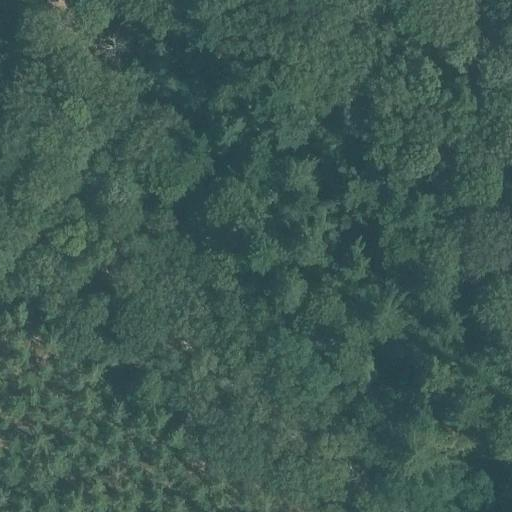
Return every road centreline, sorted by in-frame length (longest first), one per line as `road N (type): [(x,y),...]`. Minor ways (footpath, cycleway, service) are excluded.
road 1 (track): [(7,201),(395,511)]
road 2 (track): [(511,249),(219,0)]
road 3 (track): [(138,0),(0,212)]
